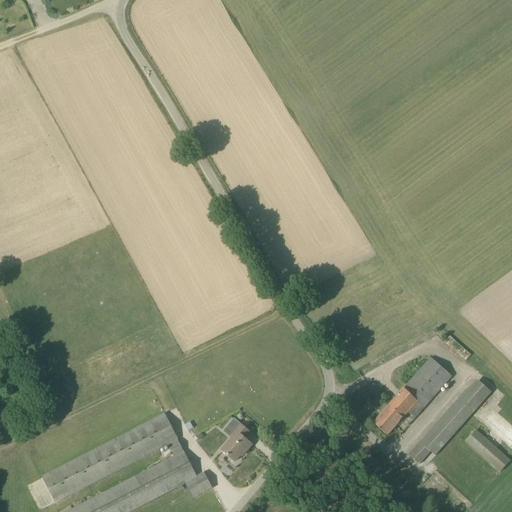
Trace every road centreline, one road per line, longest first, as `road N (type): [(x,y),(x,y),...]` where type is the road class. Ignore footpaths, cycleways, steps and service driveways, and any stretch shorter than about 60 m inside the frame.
road 1 (unclassified): [(234,511),(340,399),(127,37),(118,0)]
road 2 (track): [(0,448),(288,311)]
road 3 (track): [(118,0),(0,47)]
